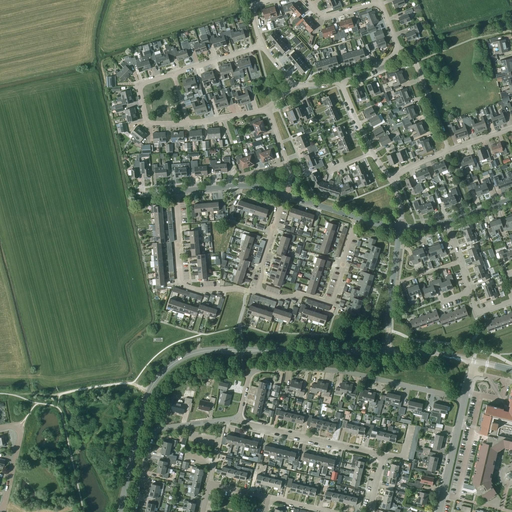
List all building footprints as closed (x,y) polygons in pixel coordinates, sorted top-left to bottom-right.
[(335,0),(332,0),(326,2),(328,8),(335,5),(336,9),(342,7),(340,1),(336,2),(335,0)] [(291,10),(293,13),(300,7),(296,2),(292,6),(289,4),(283,6),(285,12),(291,10)] [(276,12),(274,7),(268,8),(271,18),(272,20),(277,19),(277,17),(276,12)] [(292,21),(295,24),(301,19),(298,17),(304,11),(300,7),(293,13),(297,17),(292,21)] [(271,18),(268,8),(263,10),(265,19),(271,18)] [(398,17),(401,24),(410,21),(408,14),(413,12),(412,9),(404,12),(405,15),(398,17)] [(367,16),(368,19),(376,16),(374,10),(366,14),(365,11),(358,13),(360,19),(367,16)] [(367,30),(375,27),(374,24),(379,22),(376,16),(368,19),(370,23),(365,24),(367,30)] [(303,31),(306,28),(305,28),(312,22),(308,18),(303,22),(301,19),(295,24),(298,28),(299,27),(303,31)] [(351,18),(345,20),(348,29),(351,28),(353,33),(358,31),(356,24),(353,25),(351,18)] [(337,27),(338,31),(341,39),(346,37),(344,30),(348,29),(345,20),(339,22),(340,26),(337,27)] [(305,28),(306,28),(310,33),(316,26),(312,22),(305,28)] [(240,30),(237,31),(240,40),(245,38),(243,32),(247,31),(244,23),(238,25),(240,30)] [(421,38),(418,32),(419,32),(418,31),(421,29),(419,23),(413,26),(415,30),(405,34),(408,41),(416,37),(417,39),(421,38)] [(328,27),(330,36),(334,35),(335,40),(341,39),(338,31),(335,32),(333,26),(328,27)] [(324,38),(330,36),(328,27),(322,29),(324,38)] [(232,29),(226,31),(229,39),(232,38),(234,42),(240,40),(237,31),(234,33),(232,29)] [(374,33),(377,41),(380,39),(380,38),(383,37),(384,36),(382,30),(374,33)] [(221,37),(218,38),(221,46),(226,44),(225,40),(229,39),(226,31),(220,33),(221,37)] [(278,35),(275,31),(268,37),(272,41),(278,35)] [(210,33),(206,34),(207,37),(209,42),(209,44),(213,43),(215,48),(221,46),(218,38),(214,39),(213,35),(211,36),(210,33)] [(202,43),(199,44),(202,52),(207,50),(205,43),(209,42),(207,37),(206,34),(203,35),(200,36),(202,43)] [(272,41),(275,45),(282,40),(278,35),(272,41)] [(380,39),(377,41),(375,41),(378,47),(381,46),(382,48),(383,48),(386,47),(386,46),(385,44),(386,44),(383,37),(380,38),(380,39)] [(497,43),(498,47),(507,45),(505,39),(497,41),(496,37),(490,39),(491,43),(492,42),(493,44),(497,43)] [(285,44),(282,40),(275,45),(278,49),(285,44)] [(199,44),(198,41),(195,42),(194,41),(188,43),(190,48),(194,47),(196,54),(202,52),(199,44)] [(164,45),(166,50),(164,50),(165,55),(162,56),(164,65),(170,63),(168,56),(172,55),(168,44),(165,45),(164,45)] [(278,49),(282,54),(289,48),(285,44),(278,49)] [(180,51),(183,59),(189,57),(185,45),(183,45),(184,49),(180,51)] [(507,45),(498,47),(499,51),(494,52),(495,54),(500,53),(508,51),(507,45)] [(183,59),(180,51),(177,52),(176,48),(174,48),(173,46),(170,47),(172,55),(175,54),(178,61),(183,59)] [(360,58),(365,57),(364,51),(366,50),(365,48),(357,50),(360,58)] [(143,61),(145,70),(151,68),(149,60),(152,59),(150,51),(149,50),(144,52),(145,56),(141,58),(142,61),(143,61)] [(153,50),(150,51),(152,59),(152,60),(156,59),(158,67),(164,65),(162,56),(161,53),(155,55),(153,50)] [(298,55),(295,51),(288,57),(291,61),(298,55)] [(124,68),(121,70),(128,76),(132,72),(127,67),(130,65),(133,64),(131,58),(131,59),(130,55),(124,57),(125,61),(121,65),(124,68)] [(298,55),(291,61),(295,65),(302,60),(298,55)] [(131,58),(133,64),(133,65),(137,64),(139,72),(145,70),(143,61),(142,61),(139,63),(138,59),(136,60),(135,57),(131,58)] [(249,57),(243,59),(246,67),(249,66),(251,73),(257,71),(255,64),(251,65),(249,57)] [(239,68),(236,69),(239,79),(243,77),(241,74),(243,73),(242,68),(246,67),(243,59),(237,61),(239,68)] [(298,69),(305,64),(302,60),(295,65),(298,69)] [(224,65),(227,73),(231,72),(232,76),(234,76),(235,80),(239,79),(236,69),(233,70),(230,63),(224,65)] [(298,69),(302,74),(304,72),(309,68),(305,64),(298,69)] [(511,64),(504,66),(505,70),(501,71),(501,73),(506,72),(511,70),(511,64)] [(223,74),(227,73),(224,65),(219,67),(221,75),(223,79),(225,79),(223,74)] [(128,76),(121,70),(119,73),(116,70),(114,72),(123,81),(128,76)] [(394,76),(396,79),(404,76),(402,70),(394,73),(393,70),(386,73),(388,78),(394,76)] [(212,71),(207,73),(209,81),(213,80),(214,84),(216,84),(215,79),(212,71)] [(209,81),(207,73),(201,74),(203,83),(205,87),(207,87),(206,82),(209,81)] [(404,76),(396,79),(397,82),(393,84),(394,86),(398,85),(406,81),(404,76)] [(194,77),(188,78),(191,87),(194,86),(196,90),(198,89),(196,85),(194,77)] [(191,87),(188,78),(182,80),(185,88),(186,93),(188,92),(187,88),(191,87)] [(376,88),(374,82),(367,85),(371,94),(375,93),(375,95),(381,93),(379,87),(376,88)] [(510,91),(511,91),(511,84),(509,85),(510,89),(505,90),(506,92),(500,94),(501,97),(508,96),(507,92),(510,91)] [(246,94),(242,95),(245,104),(251,102),(248,94),(252,93),(250,86),(244,88),(246,94)] [(357,99),(361,98),(362,100),(367,98),(365,92),(362,93),(360,88),(354,90),(357,99)] [(399,93),(400,97),(409,94),(406,88),(398,91),(394,93),(395,95),(399,93)] [(117,97),(117,99),(132,96),(130,90),(120,92),(121,96),(117,97)] [(245,104),(242,95),(238,96),(237,92),(235,93),(236,97),(239,105),(245,104)] [(219,96),(220,99),(223,107),(229,105),(226,97),(225,93),(222,93),(223,95),(219,96)] [(323,101),(324,103),(334,99),(332,94),(325,97),(326,100),(323,101)] [(409,94),(400,97),(402,100),(397,102),(398,104),(403,102),(411,99),(409,94)] [(132,96),(117,99),(118,101),(122,100),(123,104),(133,102),(132,96)] [(223,107),(220,99),(217,100),(215,96),(213,96),(214,101),(217,109),(223,107)] [(501,99),(504,107),(508,105),(507,103),(508,103),(508,101),(510,101),(508,96),(501,99)] [(386,101),(385,98),(374,104),(376,106),(386,101)] [(203,104),(199,106),(202,114),(208,112),(205,104),(204,99),(201,100),(203,104)] [(202,114),(199,106),(196,107),(194,102),(192,103),(193,108),(196,116),(202,114)] [(304,105),(295,108),(299,118),(303,116),(304,120),(310,118),(308,114),(313,112),(311,106),(306,108),(304,105)] [(325,112),(326,114),(336,110),(334,105),(329,107),(327,107),(328,110),(325,112)] [(406,110),(407,114),(415,111),(413,105),(405,108),(401,110),(401,112),(406,110)] [(121,115),(122,117),(136,114),(134,107),(124,110),(125,114),(121,115)] [(369,117),(370,119),(377,116),(372,107),(363,112),(367,118),(369,117)] [(299,118),(295,108),(286,112),(291,124),(297,122),(296,119),(299,118)] [(502,110),(501,110),(499,110),(501,115),(497,116),(500,124),(506,122),(503,114),(502,110)] [(408,117),(401,120),(403,125),(411,122),(413,121),(412,119),(417,116),(415,111),(407,114),(408,117)] [(500,124),(497,116),(493,117),(492,113),(490,114),(491,118),(494,126),(500,124)] [(136,114),(122,117),(122,119),(126,118),(127,122),(137,120),(136,114)] [(338,114),(331,117),(332,120),(329,121),(330,123),(333,122),(340,119),(338,114)] [(378,115),(377,116),(370,119),(369,120),(372,126),(381,121),(378,115)] [(482,121),(478,123),(481,131),(487,129),(484,121),(482,116),(480,117),(482,121)] [(470,117),(466,118),(469,126),(472,125),(475,133),(481,131),(478,123),(475,124),(473,119),(471,120),(470,117)] [(463,128),(459,129),(462,137),(468,135),(465,127),(469,126),(466,118),(462,119),(463,123),(461,123),(463,128)] [(247,122),(250,131),(255,129),(264,126),(262,120),(256,122),(255,119),(249,121),(249,122),(248,123),(247,122)] [(405,128),(409,126),(410,128),(414,127),(416,130),(424,127),(422,121),(413,124),(412,125),(411,122),(403,125),(405,128)] [(333,132),(334,134),(346,130),(344,124),(335,127),(337,131),(333,132)] [(462,137),(459,129),(456,130),(454,126),(452,127),(451,124),(447,125),(450,133),(454,131),(456,139),(462,137)] [(380,139),(387,135),(389,134),(388,131),(387,131),(384,125),(373,132),(376,138),(378,137),(380,139)] [(137,126),(128,136),(131,139),(130,140),(132,141),(142,130),(137,126)] [(264,126),(255,129),(256,133),(253,134),(255,139),(261,137),(260,134),(266,132),(264,126)] [(424,127),(416,130),(417,133),(413,135),(414,137),(418,136),(426,133),(424,127)] [(142,130),(132,141),(135,143),(136,142),(139,144),(147,134),(142,130)] [(339,135),(340,138),(346,135),(346,136),(348,135),(346,130),(334,134),(335,137),(339,135)] [(296,138),(299,143),(307,140),(305,134),(296,138)] [(340,138),(341,141),(338,142),(339,144),(348,140),(346,136),(346,135),(340,138)] [(387,135),(380,139),(379,140),(382,146),(391,141),(387,135)] [(421,144),(422,147),(430,144),(428,138),(420,141),(419,138),(411,141),(413,145),(416,144),(417,145),(421,144)] [(306,147),(308,150),(316,147),(315,143),(311,144),(311,142),(308,143),(307,140),(299,143),(301,149),(306,147)] [(500,142),(495,144),(498,153),(501,152),(502,155),(507,153),(505,148),(502,149),(500,142)] [(430,144),(422,147),(424,150),(419,152),(420,154),(424,153),(425,153),(433,150),(430,144)] [(150,145),(142,146),(143,154),(151,153),(150,145)] [(268,150),(265,151),(268,161),(274,159),(272,152),(275,151),(273,145),(267,146),(268,150)] [(350,145),(344,148),(345,150),(342,152),(343,154),(346,152),(352,150),(350,145)] [(304,156),(306,162),(315,158),(314,155),(316,154),(315,152),(318,151),(316,147),(308,150),(309,154),(304,156)] [(483,148),(477,150),(480,160),(481,160),(486,158),(487,161),(491,160),(487,150),(484,151),(483,148)] [(406,149),(396,153),(399,160),(400,162),(407,160),(406,158),(409,157),(406,149)] [(268,161),(265,151),(262,152),(261,150),(255,151),(257,157),(260,156),(262,163),(268,161)] [(249,156),(245,157),(249,166),(254,164),(252,158),(255,157),(253,151),(248,153),(249,156)] [(399,160),(396,153),(394,154),(394,153),(387,156),(391,165),(397,162),(397,161),(399,160)] [(471,155),(465,157),(468,166),(472,164),(474,170),(479,168),(477,162),(474,163),(471,155)] [(224,163),(220,164),(221,172),(227,172),(227,165),(230,165),(229,156),(224,157),(224,163)] [(249,166),(245,157),(240,159),(239,156),(236,157),(238,163),(241,162),(243,168),(249,166)] [(468,166),(465,157),(460,160),(463,168),(465,172),(467,171),(465,167),(468,166)] [(315,158),(306,162),(309,167),(314,165),(316,169),(323,166),(324,166),(324,165),(321,160),(316,162),(315,158)] [(221,172),(220,164),(217,164),(216,160),(210,161),(211,168),(215,167),(215,173),(221,172)] [(131,170),(128,170),(128,175),(131,175),(132,179),(138,178),(137,173),(137,171),(140,171),(139,162),(139,161),(135,161),(134,161),(134,164),(133,164),(134,169),(131,169),(131,170)] [(195,176),(201,175),(200,166),(197,167),(197,161),(191,161),(192,170),(195,169),(195,176)] [(443,161),(438,163),(441,172),(447,170),(443,161)] [(146,162),(139,162),(140,174),(143,173),(144,177),(150,177),(149,168),(146,168),(146,162)] [(160,167),(161,177),(163,176),(163,177),(167,177),(167,172),(170,172),(169,163),(163,164),(164,167),(160,167)] [(183,163),(180,164),(180,167),(181,176),(183,176),(183,177),(187,177),(187,172),(186,169),(189,169),(189,163),(183,163)] [(353,170),(354,172),(363,168),(361,163),(355,166),(356,169),(353,170)] [(441,172),(438,163),(432,165),(436,174),(437,176),(434,177),(436,183),(441,181),(438,173),(441,172)] [(161,177),(160,167),(157,167),(157,164),(151,165),(152,170),(155,170),(156,178),(159,178),(159,177),(161,177)] [(177,164),(171,164),(172,170),(175,170),(175,173),(176,178),(179,177),(181,176),(180,167),(180,164),(177,164)] [(427,168),(421,170),(425,179),(430,176),(427,168)] [(425,179),(421,170),(415,172),(419,181),(425,179)] [(317,174),(316,172),(310,175),(313,182),(319,180),(321,179),(319,174),(317,174)] [(359,176),(360,179),(356,180),(357,183),(369,178),(367,172),(365,173),(359,176)] [(501,180),(499,176),(493,178),(496,186),(500,185),(501,189),(507,187),(504,179),(501,180)] [(420,191),(417,184),(414,185),(411,177),(405,180),(409,188),(412,187),(415,194),(420,191)] [(369,178),(357,183),(358,185),(362,183),(363,186),(372,183),(369,178)] [(483,184),(480,185),(483,194),(489,191),(486,185),(490,184),(488,178),(482,180),(483,184)] [(313,182),(315,187),(318,188),(317,190),(323,192),(325,183),(320,181),(319,180),(313,182)] [(332,181),(330,180),(328,184),(325,183),(323,192),(328,193),(332,181)] [(351,184),(349,185),(348,183),(343,185),(343,187),(344,187),(346,193),(354,190),(351,184)] [(483,194),(480,185),(477,186),(475,183),(469,185),(471,191),(475,189),(477,196),(483,194)] [(333,195),(338,197),(339,194),(342,195),(346,193),(344,187),(343,187),(341,188),(336,186),(333,195)] [(452,195),(448,197),(451,205),(457,203),(454,197),(458,196),(455,188),(450,190),(452,195)] [(451,205),(448,197),(447,194),(444,195),(445,198),(442,199),(446,207),(451,205)] [(430,202),(425,204),(428,212),(433,210),(431,204),(435,203),(432,196),(428,197),(430,202)] [(242,214),(243,210),(245,202),(239,200),(237,208),(241,210),(240,214),(241,214),(242,214)] [(428,212),(425,204),(419,206),(417,201),(413,203),(416,210),(420,208),(422,214),(428,212)] [(218,202),(212,202),(213,211),(217,211),(218,215),(223,214),(223,211),(226,211),(225,205),(219,206),(218,202)] [(248,216),(249,212),(248,212),(251,204),(245,202),(243,210),(247,211),(245,216),(248,216)] [(201,212),(200,203),(194,204),(194,210),(191,210),(192,217),(196,217),(195,213),(199,212),(200,216),(202,216),(202,212),(201,212)] [(253,218),(255,214),(254,214),(257,206),(251,204),(248,212),(249,212),(252,213),(251,217),(253,218)] [(152,213),(154,213),(163,212),(162,206),(157,206),(157,205),(151,205),(152,213)] [(259,220),(260,216),(263,208),(257,206),(254,214),(255,214),(258,215),(257,219),(259,220)] [(294,222),(295,218),(294,217),(297,209),(291,207),(288,216),(293,217),(291,221),(293,222),(294,222)] [(260,216),(264,217),(263,221),(265,222),(266,217),(268,209),(263,208),(260,216)] [(299,224),(301,220),(300,219),(303,211),(297,209),(294,217),(295,218),(298,219),(297,223),(299,223),(299,224)] [(305,225),(306,221),(308,213),(303,211),(300,219),(301,220),(304,221),(303,225),(304,225),(305,225)] [(306,221),(310,223),(308,227),(311,227),(312,223),(314,215),(308,213),(306,221)] [(497,229),(494,219),(492,220),(493,221),(489,222),(492,229),(489,230),(491,236),(496,234),(495,230),(497,229)] [(496,219),(494,219),(497,229),(500,228),(502,232),(507,230),(505,225),(505,224),(502,225),(500,219),(497,220),(496,219)] [(333,224),(328,222),(327,228),(335,231),(337,232),(340,223),(334,221),(333,224)] [(463,230),(465,236),(472,233),(471,230),(474,229),(472,224),(466,226),(467,229),(463,230)] [(327,228),(325,234),(333,237),(335,231),(327,228)] [(472,233),(465,236),(467,242),(471,241),(472,243),(478,241),(475,232),(473,233),(472,233)] [(246,235),(244,241),(252,243),(254,237),(259,239),(260,236),(251,233),(250,236),(246,235)] [(282,236),(280,242),(288,244),(289,241),(293,242),(295,235),(287,233),(286,237),(282,236)] [(325,234),(323,240),(331,242),(333,237),(325,234)] [(371,248),(371,250),(380,253),(381,251),(379,251),(380,248),(374,246),(376,240),(370,238),(367,246),(371,248)] [(258,248),(259,246),(252,243),(244,241),(242,240),(240,246),(242,246),(250,249),(252,246),(258,248)] [(323,240),(321,245),(329,248),(331,242),(323,240)] [(280,242),(278,247),(287,250),(287,247),(290,248),(291,245),(288,244),(280,242)] [(439,242),(434,244),(437,253),(440,253),(441,257),(447,255),(445,249),(442,250),(439,242)] [(431,254),(428,255),(430,259),(430,261),(436,259),(434,254),(437,253),(434,244),(431,245),(432,246),(429,247),(431,254)] [(468,250),(470,256),(478,253),(476,249),(479,248),(477,244),(471,246),(472,249),(468,250)] [(329,248),(321,245),(319,251),(327,254),(329,248)] [(242,246),(240,252),(249,255),(250,249),(242,246)] [(277,253),(285,255),(286,252),(289,253),(290,251),(287,250),(278,247),(277,253)] [(419,247),(417,248),(420,257),(423,256),(424,261),(430,259),(428,255),(428,253),(425,254),(422,248),(419,249),(419,247)] [(420,257),(417,248),(414,249),(415,250),(412,251),(413,255),(409,257),(410,261),(412,260),(413,265),(419,263),(417,258),(420,257)] [(504,262),(510,260),(508,252),(504,253),(503,250),(498,252),(498,253),(500,257),(500,258),(503,257),(504,262)] [(239,258),(240,258),(241,258),(247,260),(249,255),(240,252),(239,258)] [(282,257),(281,260),(280,260),(289,263),(290,257),(285,255),(277,253),(276,255),(282,257)] [(476,260),(477,263),(483,261),(482,256),(479,257),(478,253),(470,256),(472,262),(476,260)] [(368,258),(367,261),(377,264),(377,262),(376,261),(377,258),(365,254),(364,257),(368,258)] [(317,257),(315,263),(323,266),(329,268),(331,262),(317,257)] [(240,258),(239,264),(247,267),(248,263),(253,265),(254,263),(254,262),(247,260),(241,258),(240,258)] [(280,262),(279,266),(287,269),(289,263),(280,260),(281,260),(275,258),(275,261),(280,262)] [(367,267),(374,269),(375,266),(376,266),(377,264),(367,261),(366,264),(362,262),(361,265),(357,263),(357,264),(351,262),(351,265),(366,270),(367,267)] [(474,267),(476,273),(484,270),(482,267),(485,266),(483,261),(477,263),(478,266),(474,267)] [(315,263),(313,269),(322,272),(327,273),(328,271),(322,269),(323,266),(315,263)] [(239,264),(237,270),(245,272),(246,269),(251,271),(252,268),(247,267),(239,264)] [(278,268),(277,271),(277,272),(285,274),(287,269),(279,266),(274,264),(273,267),(278,268)] [(313,269),(312,275),(320,277),(325,279),(326,277),(321,275),(322,272),(313,269)] [(237,270),(235,275),(243,278),(244,275),(249,276),(250,274),(245,272),(237,270)] [(275,277),(283,280),(284,278),(286,278),(287,275),(285,274),(277,272),(277,271),(272,270),(271,272),(276,274),(275,277)] [(484,270),(476,273),(478,279),(482,278),(483,280),(490,278),(488,273),(485,274),(484,270)] [(365,275),(364,278),(373,281),(374,278),(373,278),(374,275),(361,271),(360,273),(365,275)] [(198,273),(198,272),(193,273),(193,275),(198,275),(199,279),(204,278),(204,281),(206,281),(206,278),(207,278),(207,272),(198,273)] [(447,281),(444,282),(448,291),(450,290),(450,289),(453,288),(450,281),(453,280),(451,274),(446,276),(447,281)] [(243,278),(235,275),(235,276),(233,275),(231,281),(241,284),(242,280),(248,282),(248,280),(243,278)] [(312,275),(310,280),(318,283),(323,285),(324,282),(319,281),(320,277),(312,275)] [(275,277),(270,276),(269,278),(274,280),(273,283),(281,286),(283,280),(275,277)] [(440,278),(435,280),(437,286),(440,285),(442,292),(445,290),(446,292),(448,291),(444,282),(442,283),(440,278)] [(482,286),(485,292),(492,289),(491,285),(494,284),(492,279),(486,281),(487,284),(482,286)] [(310,280),(308,286),(316,289),(321,291),(322,288),(317,287),(318,283),(310,280)] [(427,285),(428,288),(432,297),(434,296),(433,295),(436,294),(434,287),(437,286),(435,280),(429,282),(430,284),(427,285)] [(361,285),(361,288),(370,291),(371,289),(369,288),(370,285),(358,281),(357,284),(361,285)] [(414,284),(412,285),(415,294),(418,293),(421,300),(423,299),(421,292),(418,286),(418,284),(415,285),(414,284)] [(424,284),(418,286),(421,292),(423,291),(426,298),(429,296),(429,298),(432,297),(428,288),(425,289),(424,284)] [(415,294),(412,285),(410,286),(410,287),(407,288),(409,294),(406,296),(408,302),(414,300),(413,295),(415,294)] [(316,289),(308,286),(306,292),(319,296),(320,294),(315,292),(316,289)] [(352,289),(351,293),(357,295),(357,296),(361,297),(362,294),(367,296),(368,293),(369,293),(370,291),(361,288),(360,291),(352,289)] [(498,297),(495,288),(492,289),(485,292),(487,298),(491,296),(492,299),(498,297)] [(353,300),(353,303),(362,306),(363,304),(361,303),(362,300),(360,300),(361,297),(357,296),(357,295),(351,293),(349,299),(353,300)] [(211,308),(209,316),(215,318),(216,313),(219,314),(224,299),(220,297),(217,307),(218,307),(217,309),(211,308)] [(167,307),(173,309),(176,300),(170,299),(167,307)] [(173,311),(178,312),(179,310),(181,302),(176,300),(173,309),(173,311)] [(184,314),(185,312),(187,304),(181,302),(179,310),(178,312),(184,314)] [(209,304),(206,303),(206,306),(203,314),(209,316),(211,308),(208,306),(209,304)] [(305,306),(306,305),(301,303),(298,312),(302,313),(301,316),(307,318),(310,310),(306,309),(307,307),(305,306)] [(361,308),(362,306),(353,303),(352,306),(347,305),(346,310),(352,312),(352,311),(359,314),(361,308)] [(185,312),(190,314),(193,306),(187,304),(185,312)] [(197,312),(203,314),(206,306),(200,304),(199,308),(197,312)] [(247,313),(253,315),(256,307),(250,305),(247,313)] [(196,316),(197,312),(199,308),(193,306),(190,314),(196,316)] [(286,311),(283,320),(289,321),(290,320),(291,316),(295,318),(298,308),(294,306),(292,313),(286,311)] [(462,318),(468,316),(465,306),(458,309),(462,318)] [(253,315),(259,317),(262,309),(256,307),(253,315)] [(272,316),(278,318),(280,310),(275,308),(273,312),(272,316)] [(259,317),(265,319),(267,311),(262,309),(259,317)] [(455,321),(462,318),(458,309),(452,311),(455,321)] [(278,318),(283,320),(286,311),(280,310),(278,318)] [(307,318),(313,320),(316,312),(310,310),(307,318)] [(438,316),(436,310),(430,313),(433,322),(440,320),(438,316)] [(271,321),(272,316),(273,312),(267,311),(265,319),(271,321)] [(448,323),(455,321),(452,311),(445,314),(448,323)] [(313,320),(319,322),(321,314),(316,312),(313,320)] [(427,324),(433,322),(430,313),(423,315),(427,324)] [(321,314),(319,322),(325,324),(327,315),(321,314)] [(440,320),(442,325),(448,323),(445,314),(438,316),(440,320)] [(417,317),(420,327),(427,324),(423,315),(417,317)] [(508,324),(505,315),(498,317),(502,326),(508,324)] [(417,317),(410,320),(410,321),(412,327),(413,329),(420,327),(417,317)] [(502,326),(498,317),(492,319),(495,329),(502,326)] [(492,319),(485,322),(488,331),(495,329),(492,319)] [(291,393),(292,389),(295,390),(297,380),(295,380),(291,379),(290,386),(287,386),(286,391),(291,393)] [(260,381),(258,388),(266,389),(266,388),(267,384),(271,385),(272,383),(268,382),(268,381),(266,380),(263,380),(263,382),(260,381)] [(298,391),(297,394),(304,396),(305,390),(301,389),(302,381),(302,382),(298,381),(299,380),(297,380),(295,390),(298,391)] [(317,394),(318,391),(321,391),(323,381),(321,381),(321,382),(318,381),(318,380),(317,385),(312,384),(310,392),(317,394)] [(321,391),(324,392),(323,395),(329,397),(331,390),(327,389),(329,383),(328,382),(328,383),(325,382),(323,381),(321,391)] [(335,393),(341,395),(342,392),(345,392),(347,382),(346,382),(346,383),(342,382),(342,381),(340,388),(337,387),(335,393)] [(222,393),(220,403),(229,405),(231,395),(225,393),(226,390),(227,390),(228,384),(220,382),(218,388),(224,389),(223,393),(222,393)] [(348,393),(347,396),(355,398),(356,391),(351,390),(353,384),(352,384),(349,383),(347,382),(345,392),(348,393)] [(364,403),(365,400),(368,401),(370,391),(369,390),(368,391),(365,390),(365,389),(363,396),(359,395),(358,402),(364,403)] [(483,414),(480,428),(479,432),(479,433),(478,434),(479,434),(479,433),(482,434),(486,434),(486,435),(488,436),(486,443),(483,442),(482,445),(480,444),(472,481),(473,482),(473,484),(476,485),(476,486),(475,486),(475,488),(476,488),(478,487),(478,488),(479,489),(476,491),(476,494),(478,494),(481,493),(482,494),(481,495),(484,500),(487,498),(488,500),(495,495),(494,494),(496,493),(490,484),(492,483),(490,480),(491,477),(497,451),(504,447),(511,448),(511,390),(509,402),(511,402),(510,405),(509,405),(510,405),(509,408),(507,406),(505,404),(504,407),(506,410),(503,410),(503,408),(503,410),(499,409),(500,408),(487,404),(485,412),(486,413),(486,414),(483,414)] [(371,402),(370,405),(375,406),(377,400),(374,399),(376,392),(375,392),(375,393),(372,392),(372,391),(370,391),(368,401),(371,402)] [(389,401),(388,404),(391,405),(394,393),(394,394),(391,393),(387,392),(386,396),(385,400),(389,401)] [(402,400),(400,399),(400,395),(397,395),(397,394),(396,394),(396,395),(394,394),(394,393),(391,405),(394,405),(394,404),(400,406),(402,400)] [(200,400),(198,409),(209,411),(210,408),(213,409),(216,398),(211,397),(210,402),(200,400)] [(178,401),(178,402),(173,401),(171,410),(179,412),(179,413),(183,414),(185,408),(191,410),(193,403),(191,403),(192,399),(185,398),(184,404),(182,403),(182,402),(182,401),(182,400),(180,400),(179,400),(178,401)] [(409,400),(407,408),(408,408),(411,409),(411,411),(414,412),(414,410),(416,401),(416,402),(413,402),(413,401),(409,401),(409,400)] [(423,412),(421,411),(423,404),(422,403),(422,404),(419,403),(418,403),(416,402),(416,401),(414,410),(414,412),(413,413),(422,415),(423,412)] [(434,403),(432,411),(436,412),(439,412),(441,404),(440,405),(438,404),(434,403)] [(445,414),(447,406),(443,405),(441,405),(441,404),(439,412),(438,416),(441,417),(441,413),(445,414)] [(284,419),(286,412),(287,412),(288,408),(287,408),(287,406),(283,405),(282,407),(284,407),(283,411),(280,411),(281,409),(276,408),(275,414),(278,415),(278,418),(284,419)] [(262,408),(254,406),(253,412),(260,414),(261,409),(265,410),(266,408),(262,407),(262,408)] [(284,419),(290,421),(292,413),(293,414),(294,410),(291,409),(290,413),(287,412),(286,412),(284,419)] [(290,421),(296,422),(298,415),(299,415),(300,411),(298,410),(297,414),(293,414),(292,413),(290,421)] [(298,415),(296,422),(302,424),(304,417),(305,417),(306,412),(304,412),(303,416),(299,415),(298,415)] [(310,426),(316,427),(318,419),(319,420),(320,416),(317,415),(316,419),(312,418),(312,415),(309,415),(307,421),(311,422),(310,426)] [(316,427),(322,428),(324,421),(325,421),(326,417),(323,417),(323,421),(319,420),(318,419),(316,427)] [(322,428),(323,429),(328,430),(330,422),(331,423),(332,419),(330,418),(329,422),(325,421),(324,421),(322,428)] [(328,430),(329,430),(335,431),(336,424),(337,424),(338,420),(336,419),(335,423),(331,423),(330,422),(328,430)] [(345,431),(351,432),(353,424),(354,425),(355,421),(353,420),(352,424),(347,423),(345,429),(345,431)] [(351,432),(357,433),(359,426),(360,426),(361,422),(359,422),(358,426),(354,425),(353,424),(351,432)] [(367,434),(370,424),(365,423),(364,427),(360,426),(359,426),(357,433),(364,435),(364,432),(367,433),(367,434)] [(367,434),(368,433),(369,433),(371,433),(370,437),(376,438),(378,430),(379,431),(380,427),(378,426),(377,430),(373,429),(374,425),(370,424),(367,434)] [(391,433),(391,434),(393,427),(391,426),(390,426),(389,425),(388,433),(385,432),(384,432),(383,439),(389,441),(391,433)] [(435,429),(421,426),(420,430),(434,433),(435,434),(439,435),(440,435),(441,431),(435,429)] [(376,438),(383,439),(384,432),(385,432),(386,428),(384,428),(383,432),(379,431),(378,430),(376,438)] [(391,433),(389,441),(393,442),(395,442),(397,435),(398,431),(396,431),(395,434),(391,434),(391,433)] [(434,441),(442,443),(443,436),(440,435),(435,434),(434,438),(431,438),(431,440),(434,441)] [(232,448),(232,444),(233,436),(227,435),(226,437),(223,436),(221,444),(226,445),(226,443),(230,443),(229,447),(232,448)] [(164,441),(162,447),(170,449),(171,446),(175,446),(176,440),(171,439),(170,443),(164,441)] [(258,442),(252,440),(250,448),(251,448),(255,449),(254,453),(256,454),(256,453),(259,453),(261,446),(257,446),(258,442)] [(440,450),(442,443),(434,441),(431,440),(430,443),(433,444),(432,448),(440,450)] [(270,459),(271,455),(270,455),(271,447),(265,446),(263,453),(268,454),(267,458),(270,459)] [(167,455),(166,458),(172,459),(176,460),(177,456),(173,455),(173,453),(170,452),(170,449),(162,447),(161,453),(167,455)] [(282,462),(283,458),(282,457),(284,450),(277,448),(276,456),(277,456),(281,457),(280,461),(279,461),(278,467),(280,467),(282,462)] [(289,459),(288,462),(292,463),(292,464),(294,465),(297,465),(299,457),(295,457),(296,453),(290,451),(288,459),(289,459)] [(309,466),(309,462),(310,454),(304,453),(302,460),(307,461),(306,465),(309,466)] [(364,462),(361,461),(362,457),(354,455),(352,464),(356,465),(355,466),(363,468),(364,462)] [(423,461),(429,463),(437,465),(438,458),(430,456),(429,460),(424,458),(423,461)] [(159,460),(158,466),(166,468),(167,465),(171,466),(171,464),(175,464),(176,460),(172,459),(166,458),(166,461),(159,460)] [(327,466),(328,466),(332,467),(331,471),(333,471),(333,472),(334,467),(333,467),(335,460),(329,458),(327,466)] [(222,470),(221,473),(221,474),(227,476),(229,468),(230,468),(231,461),(228,460),(227,463),(228,464),(227,468),(222,467),(222,470)] [(392,463),(390,470),(398,471),(399,467),(403,468),(403,465),(399,464),(399,465),(392,463)] [(437,465),(429,463),(427,469),(435,471),(437,465)] [(355,468),(354,471),(354,472),(361,474),(363,468),(355,466),(356,465),(352,464),(351,467),(355,468)] [(227,476),(233,477),(235,470),(236,470),(237,466),(234,465),(233,469),(230,468),(229,468),(227,476)] [(162,477),(168,478),(170,469),(166,468),(158,466),(157,472),(163,473),(162,477)] [(196,469),(195,473),(195,474),(202,476),(204,469),(196,468),(196,467),(192,466),(192,468),(196,469)] [(233,477),(239,479),(241,471),(242,471),(243,467),(241,467),(240,471),(236,470),(235,470),(233,477)] [(241,471),(239,479),(245,480),(246,478),(247,473),(248,473),(249,469),(247,468),(246,472),(242,471),(241,471)] [(361,474),(354,472),(354,471),(350,471),(348,470),(348,472),(354,474),(353,478),(352,479),(360,480),(361,474)] [(194,475),(193,479),(193,480),(201,482),(202,476),(195,474),(195,473),(191,472),(190,474),(194,475)] [(255,482),(262,484),(263,476),(264,476),(265,472),(263,472),(262,476),(257,475),(255,482)] [(262,484),(268,485),(269,478),(270,478),(271,474),(269,473),(268,477),(264,476),(263,476),(262,484)] [(276,479),(274,487),(280,488),(281,486),(285,487),(287,475),(284,474),(283,477),(281,476),(280,480),(277,479),(276,479)] [(276,479),(277,479),(278,475),(275,475),(274,479),(270,478),(269,478),(268,485),(274,487),(276,479)] [(415,480),(414,483),(409,482),(408,486),(421,489),(422,483),(432,485),(434,478),(422,475),(420,481),(415,480)] [(358,487),(360,480),(352,479),(353,478),(345,476),(344,480),(352,481),(351,485),(358,487)] [(396,478),(389,476),(387,482),(395,484),(396,479),(400,480),(400,478),(396,477),(396,478)] [(193,481),(192,485),(192,486),(199,488),(201,482),(193,480),(193,479),(189,478),(189,481),(193,481)] [(290,490),(296,492),(298,484),(299,484),(300,480),(297,480),(297,484),(292,483),(291,486),(290,490)] [(296,492),(302,493),(304,486),(305,486),(306,482),(304,481),(303,485),(299,484),(298,484),(296,492)] [(158,485),(152,484),(151,490),(159,492),(160,488),(163,489),(164,483),(159,482),(158,485)] [(302,493),(303,493),(309,495),(310,487),(311,487),(312,483),(310,483),(309,487),(305,486),(304,486),(302,493)] [(192,486),(192,485),(188,484),(187,487),(191,488),(190,492),(187,492),(186,495),(194,497),(195,494),(198,494),(199,488),(192,486)] [(315,488),(311,487),(310,487),(309,495),(315,496),(315,495),(316,489),(317,489),(318,485),(316,484),(315,488)] [(325,498),(331,500),(333,492),(334,492),(334,488),(332,488),(332,489),(327,488),(325,498)] [(331,500),(337,501),(339,494),(340,494),(341,490),(339,490),(338,489),(337,493),(334,492),(333,492),(331,500)] [(386,489),(384,495),(392,497),(392,496),(393,492),(397,493),(397,491),(393,490),(393,491),(386,489)] [(158,495),(159,492),(151,490),(149,496),(156,497),(155,501),(160,502),(162,496),(158,495)] [(337,501),(343,503),(345,495),(346,495),(347,491),(344,491),(344,495),(340,494),(339,494),(337,501)] [(343,503),(349,504),(351,496),(352,497),(353,493),(351,492),(350,496),(346,495),(345,495),(343,503)] [(426,504),(428,494),(420,492),(418,502),(426,504)] [(351,496),(349,504),(356,505),(357,498),(358,498),(359,494),(357,493),(356,497),(352,497),(351,496)] [(188,503),(187,507),(187,508),(194,510),(196,504),(188,502),(189,501),(184,500),(184,502),(188,503)] [(148,503),(146,509),(155,511),(155,507),(159,508),(160,502),(155,501),(154,504),(148,503)] [(395,503),(391,502),(390,503),(383,501),(381,508),(389,509),(390,506),(396,507),(397,505),(394,504),(395,503)]
